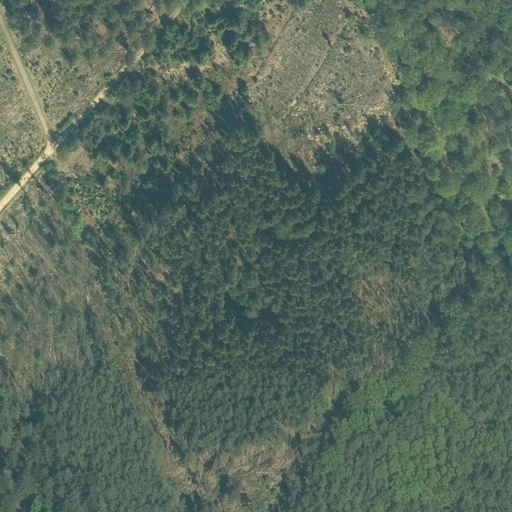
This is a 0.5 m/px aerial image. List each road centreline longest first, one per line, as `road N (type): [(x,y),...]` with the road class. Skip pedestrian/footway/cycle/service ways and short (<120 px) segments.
road 1 (track): [(511,240),(355,0)]
road 2 (track): [(53,146),(185,0)]
road 3 (track): [(53,146),(0,15)]
